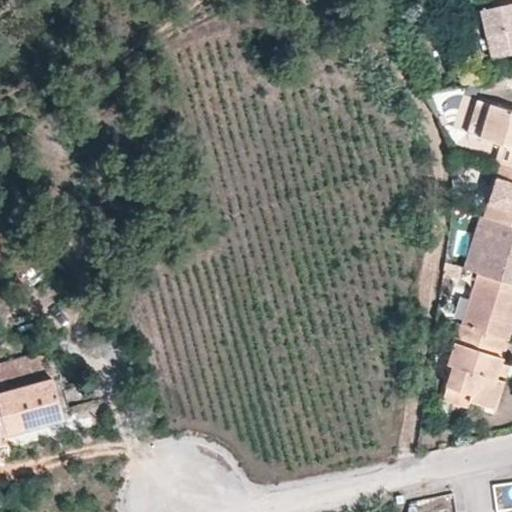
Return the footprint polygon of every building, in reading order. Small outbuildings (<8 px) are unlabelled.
[(511,0),(488,0),(490,7),(479,10),(490,59),(511,54),(511,0)] [(478,138),(499,145),(492,165),(497,166),(511,171),(511,112),(488,105),(478,138)] [(481,218),(511,227),(511,171),(497,166),(490,190),(481,218)] [(511,227),(481,218),(476,217),(459,269),(474,274),(511,285),(511,227)] [(511,285),(474,274),(458,327),(504,341),(510,325),(507,324),(511,307),(511,285)] [(492,379),(494,374),(498,362),(504,341),(458,327),(446,365),(450,367),(443,388),(467,395),(464,402),(490,410),(499,381),(492,379)] [(505,365),(498,362),(494,374),(501,376),(505,365)] [(53,377),(2,392),(0,392),(0,433),(64,416),(62,411),(57,390),(53,377)] [(443,388),(439,401),(462,408),(464,402),(467,395),(443,388)]
